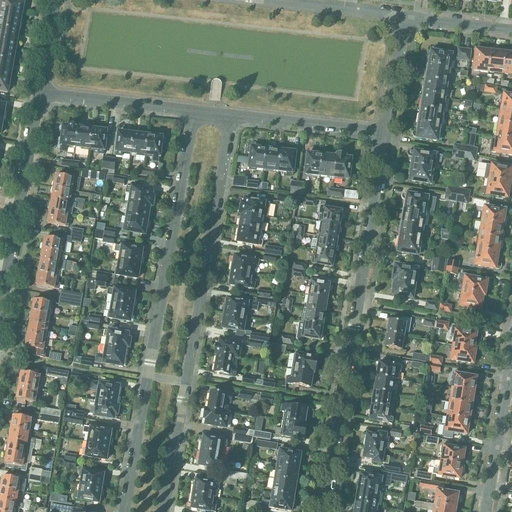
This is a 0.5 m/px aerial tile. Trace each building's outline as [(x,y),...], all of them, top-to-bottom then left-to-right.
[(21,0),(1,0),(0,9),(0,27),(18,31),(20,22),(22,10),(24,0),(21,0)] [(0,27),(0,59),(13,62),(15,52),(17,41),(18,31),(0,27)] [(428,57),(427,66),(428,67),(449,70),(451,60),(456,60),(457,56),(451,55),(438,53),(438,51),(438,50),(436,49),(435,49),(433,49),(432,50),(431,51),(430,58),(428,57)] [(475,50),(473,71),(489,73),(491,52),(491,50),(481,49),(481,51),(475,50)] [(491,52),(489,73),(503,74),(505,54),(505,52),(496,51),(495,53),(491,52)] [(505,54),(503,74),(511,75),(511,52),(510,52),(510,54),(505,54)] [(0,59),(0,91),(7,93),(9,83),(11,71),(13,62),(0,59)] [(426,71),(424,80),(426,81),(447,84),(449,70),(428,67),(428,72),(426,71)] [(424,86),(422,95),(424,96),(444,99),(447,84),(426,81),(425,86),(424,86)] [(211,85),(210,94),(220,95),(221,86),(211,85)] [(487,86),(486,93),(496,94),(497,88),(487,86)] [(502,91),(500,101),(503,102),(501,110),(511,111),(511,96),(511,93),(502,91)] [(421,100),(420,110),(421,110),(442,113),(444,99),(424,96),(423,100),(421,100)] [(419,114),(417,124),(419,124),(429,126),(439,127),(442,113),(421,110),(421,115),(419,114)] [(511,111),(501,110),(499,124),(511,126),(511,111)] [(59,129),(59,130),(59,131),(60,131),(60,132),(61,132),(61,133),(62,133),(62,134),(61,134),(61,138),(62,138),(60,151),(67,152),(67,148),(76,149),(78,128),(78,125),(69,124),(68,127),(63,126),(62,126),(61,126),(61,127),(60,127),(59,128),(59,129)] [(412,135),(413,136),(413,137),(414,137),(414,138),(415,138),(437,142),(439,127),(429,126),(419,124),(418,132),(416,132),(415,132),(414,132),(413,133),(413,134),(412,134),(412,135)] [(511,126),(499,124),(496,139),(511,141),(511,126)] [(78,128),(76,149),(89,151),(92,128),(84,127),(84,129),(78,128)] [(92,128),(89,151),(97,151),(97,153),(104,154),(105,145),(106,141),(105,141),(106,131),(100,130),(100,129),(92,128)] [(117,147),(116,155),(122,156),(123,154),(131,155),(133,134),(133,133),(125,132),(125,133),(118,132),(117,142),(116,147),(117,147)] [(133,134),(131,155),(136,156),(136,160),(144,161),(145,157),(147,134),(139,133),(139,135),(133,134)] [(147,134),(145,157),(153,158),(152,161),(159,162),(160,150),(161,150),(161,146),(160,146),(161,144),(162,144),(163,144),(164,143),(164,142),(165,142),(165,141),(165,140),(165,139),(164,139),(164,138),(163,138),(163,137),(162,137),(155,137),(155,135),(147,134)] [(491,145),(490,152),(511,155),(511,141),(496,139),(495,146),(491,145)] [(466,147),(465,153),(476,155),(477,149),(477,145),(467,143),(466,147)] [(247,150),(247,151),(247,152),(248,153),(249,153),(249,154),(250,154),(248,171),(256,172),(256,169),(263,170),(266,147),(258,147),(258,148),(250,147),(249,147),(249,148),(248,148),(247,149),(247,150)] [(266,147),(263,170),(279,172),(281,151),(274,150),(275,148),(266,147)] [(281,151),(279,172),(286,172),(286,175),(293,176),(295,152),(288,152),(289,150),(282,149),(282,151),(281,151)] [(407,155),(408,156),(408,157),(409,157),(409,158),(410,158),(411,159),(410,166),(432,170),(433,163),(440,164),(442,157),(435,155),(412,151),(411,151),(410,151),(410,152),(409,152),(408,153),(408,154),(407,154),(407,155)] [(453,151),(452,158),(464,160),(465,153),(453,151)] [(307,154),(305,174),(319,176),(322,154),(313,153),(313,154),(307,154)] [(465,153),(464,160),(475,162),(476,155),(465,153)] [(322,154),(319,176),(334,178),(336,158),(336,157),(331,157),(331,155),(322,154)] [(336,158),(334,178),(349,180),(351,157),(346,157),(346,156),(336,155),(336,157),(336,158)] [(109,170),(108,174),(114,175),(114,170),(115,170),(116,159),(110,159),(108,170),(109,170)] [(511,169),(487,165),(485,179),(489,180),(511,184),(511,181),(511,174),(511,175),(511,170),(511,169)] [(410,166),(409,175),(410,175),(409,181),(429,184),(429,185),(433,186),(434,179),(431,179),(432,170),(410,166)] [(88,172),(87,177),(88,179),(104,181),(105,175),(105,174),(88,172)] [(53,181),(52,187),(71,191),(78,192),(80,180),(77,179),(69,178),(56,175),(54,182),(53,181)] [(107,176),(106,182),(113,183),(124,185),(125,178),(114,176),(107,176)] [(481,190),(481,191),(481,192),(481,193),(482,194),(483,194),(484,195),(487,195),(491,196),(507,198),(508,193),(510,193),(511,184),(489,180),(488,188),(485,187),(484,187),(483,188),(482,188),(482,189),(481,189),(481,190)] [(246,188),(246,189),(258,190),(258,189),(262,189),(262,185),(259,184),(259,183),(247,181),(247,182),(246,188)] [(52,187),(51,194),(52,194),(51,200),(69,203),(72,203),(72,199),(70,198),(71,191),(52,187)] [(126,187),(125,194),(128,195),(128,194),(130,195),(129,203),(149,207),(152,207),(154,197),(151,197),(152,192),(126,187)] [(446,188),(445,194),(458,196),(459,190),(446,188)] [(332,190),(331,197),(343,198),(358,200),(359,193),(344,191),(340,191),(332,190)] [(401,197),(401,198),(401,199),(402,199),(402,200),(403,200),(404,200),(404,201),(402,209),(404,210),(425,213),(427,198),(404,194),(403,194),(402,195),(401,196),(401,197)] [(445,194),(444,201),(449,202),(449,206),(456,207),(457,204),(458,196),(445,194)] [(278,195),(277,201),(291,204),(292,198),(278,195)] [(458,196),(457,204),(467,206),(469,198),(458,196)] [(241,203),(239,213),(262,217),(264,217),(267,218),(269,203),(244,199),(243,204),(241,203)] [(304,199),(303,205),(315,207),(316,201),(304,199)] [(49,205),(48,211),(67,215),(71,215),(72,209),(74,209),(75,204),(72,203),(69,203),(51,200),(50,206),(49,205)] [(129,203),(126,217),(149,221),(150,213),(148,213),(149,207),(129,203)] [(319,216),(318,222),(321,223),(339,226),(339,224),(340,224),(341,218),(340,218),(341,212),(320,208),(319,216)] [(484,208),(482,222),(503,226),(504,226),(506,217),(504,216),(505,211),(484,208)] [(402,214),(400,223),(422,228),(425,213),(404,210),(403,215),(402,214)] [(48,211),(47,217),(48,217),(47,223),(68,227),(69,222),(66,221),(67,215),(48,211)] [(239,219),(238,226),(239,227),(239,228),(260,232),(261,223),(263,223),(264,217),(262,217),(239,213),(239,215),(241,215),(240,220),(239,219)] [(123,224),(122,231),(145,235),(146,229),(147,229),(149,221),(126,217),(125,224),(123,224)] [(482,222),(479,237),(502,240),(503,231),(502,231),(503,226),(482,222)] [(317,232),(316,236),(337,240),(338,233),(339,233),(340,228),(339,227),(339,226),(321,223),(319,232),(317,232)] [(400,223),(399,232),(400,232),(399,237),(420,241),(421,236),(426,237),(428,228),(422,228),(400,223)] [(294,226),(293,232),(298,233),(304,234),(305,227),(299,226),(294,226)] [(72,228),(71,235),(82,237),(83,230),(72,228)] [(237,230),(236,236),(238,236),(237,243),(262,247),(263,241),(258,240),(260,232),(239,228),(239,229),(237,230)] [(104,231),(103,236),(114,238),(116,231),(104,229),(104,231)] [(95,235),(94,239),(102,241),(102,243),(113,245),(114,238),(103,236),(104,231),(96,230),(95,235)] [(441,231),(441,233),(442,241),(448,242),(450,232),(441,231)] [(70,238),(70,242),(81,244),(82,237),(71,235),(70,238)] [(42,244),(41,250),(60,253),(64,254),(66,242),(70,243),(70,242),(70,238),(58,236),(58,240),(45,238),(44,244),(42,244)] [(312,240),(311,249),(316,250),(334,253),(335,252),(336,252),(337,246),(336,246),(337,240),(316,236),(315,240),(312,240)] [(398,237),(396,247),(398,247),(397,253),(417,256),(420,241),(399,237),(398,237)] [(479,237),(477,251),(498,254),(499,249),(500,249),(502,240),(479,237)] [(116,245),(114,252),(120,253),(119,261),(141,265),(142,257),(141,257),(142,250),(116,245)] [(266,248),(265,254),(279,257),(280,250),(266,248)] [(41,250),(40,256),(41,256),(40,262),(71,267),(72,264),(72,263),(59,261),(60,253),(41,250)] [(313,257),(312,264),(332,268),(333,261),(334,261),(335,255),(334,255),(334,253),(316,250),(315,258),(313,257)] [(471,260),(470,265),(497,269),(498,269),(499,269),(500,269),(500,268),(501,267),(501,266),(501,265),(500,264),(499,263),(498,263),(499,255),(498,254),(477,251),(475,259),(473,258),(473,260),(471,260)] [(264,255),(263,261),(275,263),(276,257),(264,255)] [(231,263),(230,271),(253,275),(254,267),(257,267),(258,261),(248,259),(248,258),(244,258),(234,257),(233,263),(231,263)] [(433,258),(432,265),(444,267),(445,260),(433,258)] [(115,268),(114,275),(137,279),(138,272),(140,272),(141,265),(119,261),(117,269),(115,268)] [(448,261),(446,268),(458,270),(459,263),(448,261)] [(38,267),(37,273),(56,277),(57,270),(70,272),(70,271),(71,267),(40,262),(39,267),(38,267)] [(293,263),(292,270),(304,271),(305,265),(293,263)] [(432,265),(431,271),(443,273),(444,267),(432,265)] [(395,266),(392,280),(415,284),(417,269),(395,266)] [(446,268),(445,274),(456,276),(458,270),(446,268)] [(292,270),(291,276),(303,278),(304,271),(292,270)] [(230,271),(229,279),(230,279),(229,286),(239,288),(243,289),(243,288),(253,290),(254,283),(251,283),(253,275),(230,271)] [(97,272),(95,279),(97,279),(107,281),(108,274),(97,272)] [(37,273),(36,280),(37,280),(36,286),(57,290),(58,284),(55,284),(56,277),(37,273)] [(460,274),(457,292),(462,292),(484,296),(487,281),(471,279),(472,276),(460,274)] [(88,278),(86,290),(95,292),(96,286),(106,288),(107,281),(97,279),(95,279),(89,278),(88,278)] [(392,280),(391,289),(393,289),(392,296),(412,299),(415,284),(392,280)] [(306,285),(305,288),(310,289),(309,297),(327,300),(327,297),(328,297),(329,292),(328,291),(329,285),(307,281),(306,285)] [(108,288),(107,295),(113,296),(111,304),(134,308),(135,300),(134,299),(135,293),(108,288)] [(61,291),(60,297),(81,301),(82,294),(61,291)] [(258,291),(257,297),(257,298),(269,300),(269,299),(269,300),(270,293),(258,291)] [(462,292),(460,307),(482,311),(483,311),(484,311),(484,310),(485,310),(486,309),(486,308),(486,307),(486,306),(485,306),(485,305),(484,305),(483,305),(484,296),(462,292)] [(224,305),(223,313),(246,317),(247,310),(249,310),(258,312),(259,305),(255,305),(257,298),(245,296),(244,302),(227,299),(226,305),(224,305)] [(60,297),(58,304),(80,308),(81,301),(60,297)] [(304,305),(304,310),(324,313),(326,306),(327,306),(328,301),(327,300),(309,297),(307,306),(304,305)] [(257,298),(255,305),(259,305),(267,307),(275,308),(276,302),(269,300),(257,298)] [(31,306),(30,312),(49,315),(51,308),(53,309),(54,304),(34,300),(33,306),(31,306)] [(426,302),(425,309),(436,311),(438,304),(427,302),(426,302)] [(108,311),(107,318),(130,322),(131,315),(132,316),(134,308),(111,304),(110,312),(108,311)] [(440,304),(439,311),(450,313),(451,306),(445,305),(440,304)] [(302,317),(301,321),(302,323),(322,327),(323,324),(324,325),(325,319),(323,319),(324,313),(304,310),(303,314),(302,317)] [(30,312),(29,318),(30,318),(29,324),(47,327),(48,323),(50,323),(51,316),(49,315),(30,312)] [(223,313),(221,322),(223,322),(222,328),(237,331),(236,336),(244,337),(244,336),(250,337),(249,340),(262,342),(269,343),(270,336),(251,333),(245,331),(246,325),(245,325),(246,317),(223,313)] [(89,315),(88,321),(100,323),(101,317),(89,315)] [(387,329),(386,334),(405,337),(406,332),(408,333),(411,319),(402,318),(401,323),(389,321),(388,322),(386,329),(387,329)] [(80,320),(79,326),(87,328),(87,329),(98,331),(100,323),(88,321),(80,320)] [(423,320),(422,326),(433,328),(435,322),(424,320),(423,320)] [(436,322),(435,329),(447,331),(448,324),(436,322)] [(298,331),(296,339),(302,340),(303,337),(304,338),(305,338),(320,340),(321,334),(322,334),(323,328),(322,328),(322,327),(302,323),(299,323),(298,331)] [(27,330),(26,336),(45,339),(47,339),(48,333),(46,332),(47,327),(29,324),(28,330),(27,330)] [(452,327),(451,337),(455,337),(455,338),(453,346),(475,350),(477,341),(478,341),(479,341),(480,340),(481,339),(481,338),(481,337),(480,335),(478,335),(476,335),(463,332),(462,332),(463,329),(452,327)] [(104,330),(103,337),(107,338),(106,346),(125,349),(125,347),(128,348),(130,340),(127,339),(128,334),(122,333),(117,332),(117,333),(104,330)] [(384,340),(383,347),(384,347),(384,348),(401,350),(402,343),(404,343),(405,337),(386,334),(385,340),(384,340)] [(26,336),(25,342),(26,342),(25,348),(28,349),(32,349),(31,356),(45,359),(46,352),(47,347),(44,347),(45,339),(26,336)] [(281,336),(280,343),(292,345),(293,339),(281,336)] [(216,346),(215,355),(217,355),(232,358),(238,359),(240,344),(220,340),(219,346),(216,346)] [(249,340),(248,347),(261,349),(268,350),(269,343),(262,342),(249,340),(249,341),(249,340)] [(269,343),(268,350),(285,353),(286,346),(269,343)] [(97,355),(96,361),(102,362),(103,362),(103,363),(122,366),(122,365),(124,364),(124,360),(123,359),(125,349),(106,346),(104,356),(97,355)] [(449,353),(448,360),(473,364),(475,350),(453,346),(452,354),(449,353)] [(50,353),(49,360),(60,362),(61,355),(50,353)] [(294,354),(291,369),(313,373),(315,373),(315,372),(316,373),(318,360),(317,360),(317,358),(294,354)] [(413,354),(412,360),(429,363),(430,357),(413,354)] [(215,364),(213,371),(214,371),(214,373),(235,376),(236,370),(230,369),(232,358),(217,355),(217,357),(216,357),(215,363),(216,363),(216,365),(215,364)] [(74,357),(73,363),(91,366),(92,361),(92,360),(74,357)] [(430,357),(429,363),(440,365),(441,365),(442,359),(430,357)] [(264,363),(257,362),(255,374),(262,375),(264,363)] [(411,362),(410,368),(425,370),(426,365),(411,362)] [(376,369),(375,376),(376,377),(376,378),(398,381),(399,373),(400,373),(401,367),(389,364),(385,363),(385,364),(379,363),(378,369),(376,369)] [(429,363),(428,371),(440,373),(441,366),(440,366),(440,365),(429,363)] [(47,369),(46,376),(57,378),(57,377),(58,371),(47,369)] [(287,378),(286,384),(310,388),(311,381),(313,382),(315,373),(313,373),(291,369),(290,378),(287,378)] [(18,379),(17,384),(19,385),(18,386),(40,390),(41,381),(42,381),(42,376),(21,372),(20,379),(18,379)] [(71,373),(70,380),(89,383),(90,376),(71,373)] [(454,374),(453,383),(454,383),(453,389),(474,392),(475,392),(476,384),(475,384),(476,383),(475,383),(476,378),(475,378),(474,377),(472,376),(471,377),(467,376),(468,376),(463,375),(463,376),(454,374)] [(243,378),(242,383),(253,385),(254,380),(255,379),(243,377),(243,378)] [(374,384),(373,391),(395,395),(398,381),(376,378),(375,378),(376,379),(377,379),(376,382),(374,383),(375,383),(375,384),(374,384)] [(263,382),(262,387),(274,389),(275,382),(263,380),(263,382)] [(92,383),(91,389),(98,391),(96,401),(116,404),(117,395),(119,394),(120,390),(118,388),(119,387),(99,383),(99,384),(92,383)] [(18,386),(16,400),(18,400),(17,403),(25,405),(25,401),(35,403),(36,395),(39,395),(40,390),(18,386)] [(452,390),(450,403),(473,406),(474,399),(473,399),(474,392),(453,389),(453,390),(452,390)] [(370,406),(371,406),(371,407),(389,410),(393,410),(395,395),(373,391),(371,399),(372,400),(371,400),(372,401),(373,401),(372,405),(371,405),(370,406)] [(208,402),(207,408),(208,408),(208,410),(224,413),(225,404),(230,405),(232,396),(211,392),(211,394),(209,394),(208,400),(210,401),(209,402),(208,402)] [(240,392),(239,399),(251,401),(252,394),(240,392)] [(251,401),(250,403),(259,404),(260,403),(261,396),(257,395),(252,394),(251,401)] [(261,396),(260,403),(271,405),(273,398),(261,396)] [(91,409),(90,415),(102,417),(102,418),(107,419),(107,418),(116,420),(118,407),(115,406),(116,404),(96,401),(95,409),(91,409)] [(450,403),(447,417),(469,421),(470,414),(471,415),(473,406),(450,403)] [(66,405),(64,416),(83,419),(84,413),(75,411),(75,407),(66,405)] [(283,406),(282,412),(284,412),(283,421),(304,425),(306,425),(307,417),(306,417),(307,410),(283,406)] [(41,407),(40,414),(60,417),(61,411),(41,407)] [(370,407),(369,414),(370,414),(369,421),(375,422),(379,423),(379,422),(392,424),(393,417),(392,417),(393,410),(389,410),(371,407),(370,407)] [(205,410),(204,419),(206,419),(205,425),(226,429),(229,414),(224,413),(208,410),(205,410)] [(40,414),(39,421),(50,423),(59,424),(60,417),(40,414)] [(11,422),(9,428),(29,431),(32,432),(33,425),(34,419),(13,416),(12,422),(11,422)] [(64,416),(63,422),(82,426),(83,419),(64,416)] [(444,425),(442,435),(444,436),(444,437),(452,439),(453,433),(453,434),(458,435),(458,434),(461,434),(462,435),(465,436),(465,435),(467,435),(467,432),(468,429),(469,429),(470,422),(469,422),(469,421),(447,417),(447,418),(448,418),(447,426),(444,425)] [(276,432),(276,435),(304,440),(304,439),(305,439),(306,432),(307,426),(306,426),(306,425),(304,425),(283,421),(281,430),(277,429),(276,432)] [(83,432),(82,434),(89,435),(87,442),(110,446),(111,438),(110,438),(111,432),(111,431),(84,426),(83,432)] [(419,432),(419,434),(430,436),(431,432),(431,428),(420,427),(419,432)] [(8,432),(8,434),(9,434),(8,440),(40,446),(41,441),(27,438),(29,431),(9,428),(8,432)] [(234,428),(233,435),(253,438),(254,431),(234,428)] [(389,432),(388,436),(400,438),(400,437),(401,432),(389,430),(389,432)] [(254,432),(253,438),(270,441),(271,434),(261,432),(254,431),(254,432)] [(366,434),(364,446),(384,450),(386,435),(378,433),(377,436),(366,434)] [(233,435),(232,442),(252,445),(253,438),(233,435)] [(200,442),(199,451),(221,455),(223,447),(225,448),(226,441),(217,439),(213,438),(203,437),(202,443),(200,442)] [(426,437),(425,444),(437,446),(438,439),(426,437)] [(6,445),(5,452),(30,456),(32,449),(40,450),(40,446),(8,440),(7,446),(6,445)] [(255,440),(254,446),(276,451),(277,444),(255,440)] [(83,450),(82,456),(106,461),(107,454),(108,454),(110,446),(87,442),(86,450),(83,450)] [(364,446),(362,458),(373,460),(373,463),(381,464),(381,463),(384,464),(383,470),(394,472),(399,473),(400,466),(396,465),(388,464),(387,464),(388,458),(382,457),(384,450),(364,446)] [(440,446),(439,453),(442,454),(440,461),(463,465),(464,456),(463,456),(464,450),(458,449),(458,448),(453,447),(453,448),(440,446)] [(278,456),(276,465),(298,469),(300,468),(301,460),(299,460),(300,454),(294,453),(294,452),(290,451),(290,452),(278,450),(277,456),(278,456)] [(199,451),(197,460),(199,460),(198,466),(208,468),(212,469),(212,468),(216,469),(221,470),(222,464),(220,463),(221,455),(199,451)] [(5,452),(4,458),(5,458),(4,463),(8,464),(11,465),(10,468),(16,469),(16,470),(25,472),(25,471),(27,463),(29,463),(30,456),(5,452)] [(65,454),(64,461),(75,463),(76,456),(65,454)] [(63,466),(63,467),(74,469),(75,463),(64,461),(63,466)] [(416,472),(415,479),(431,481),(432,475),(448,478),(453,479),(453,478),(459,479),(460,473),(462,474),(463,465),(440,461),(439,469),(437,469),(433,468),(432,474),(416,472)] [(276,465),(274,479),(297,483),(298,476),(297,474),(298,474),(297,473),(296,473),(296,470),(298,470),(298,469),(276,465)] [(30,468),(29,475),(40,477),(50,479),(51,472),(42,470),(30,468)] [(80,470),(78,477),(81,477),(80,485),(102,489),(104,481),(102,481),(103,474),(80,470)] [(225,471),(224,477),(236,479),(246,481),(246,477),(247,475),(237,473),(225,471)] [(357,480),(356,488),(357,489),(356,490),(379,493),(380,484),(387,486),(389,484),(390,480),(391,474),(383,472),(382,478),(370,476),(370,475),(366,475),(360,474),(359,481),(357,480)] [(393,474),(392,481),(401,482),(406,483),(407,476),(402,475),(393,474)] [(29,475),(28,482),(39,484),(40,477),(29,475)] [(0,482),(0,488),(17,492),(24,493),(26,481),(23,480),(2,476),(1,483),(0,482)] [(224,477),(223,484),(235,486),(236,479),(224,477)] [(269,478),(267,488),(272,489),(271,493),(293,497),(294,497),(293,496),(292,496),(293,492),(294,493),(295,492),(294,491),(296,490),(297,483),(274,479),(269,478)] [(193,485),(191,494),(214,498),(215,490),(217,490),(218,484),(210,482),(206,481),(196,480),(195,486),(193,485)] [(419,483),(418,488),(431,490),(436,491),(435,497),(434,505),(455,509),(456,509),(458,502),(456,502),(457,494),(449,492),(445,491),(445,492),(442,491),(443,485),(432,484),(419,482),(419,483)] [(76,493),(75,500),(98,504),(100,497),(101,497),(102,489),(80,485),(79,493),(76,493)] [(0,488),(0,501),(18,504),(19,499),(16,499),(17,492),(0,488)] [(355,496),(353,504),(376,507),(379,493),(356,490),(357,491),(358,491),(358,494),(357,494),(356,495),(355,496)] [(242,503),(241,510),(254,511),(260,511),(262,507),(281,510),(280,511),(285,511),(290,511),(292,506),(293,506),(294,499),(293,497),(271,493),(270,501),(263,500),(262,504),(251,502),(246,504),(242,503)] [(51,494),(49,502),(71,505),(71,504),(66,503),(67,498),(57,496),(58,495),(51,494)] [(191,494),(190,503),(192,503),(191,509),(198,510),(198,511),(202,511),(209,511),(213,511),(214,506),(213,506),(214,498),(191,494)] [(0,511),(17,511),(18,509),(35,511),(36,508),(30,506),(23,505),(18,504),(0,501),(0,511)] [(415,508),(415,509),(432,511),(454,511),(455,509),(434,505),(418,503),(416,502),(416,503),(415,508)]
